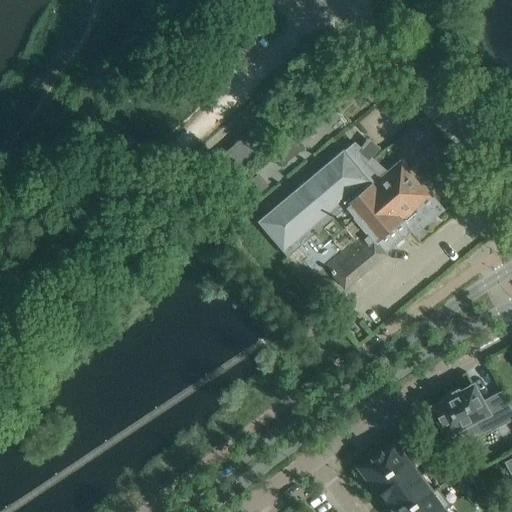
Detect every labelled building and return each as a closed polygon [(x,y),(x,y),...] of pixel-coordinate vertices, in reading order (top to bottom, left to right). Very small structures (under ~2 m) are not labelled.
[(246,135),(219,159),(234,177),(262,153),(246,135)] [(343,150),(257,222),(270,238),(317,292),(335,277),(344,288),(385,254),(385,253),(402,239),(410,232),(414,236),(429,223),(444,210),(402,159),(386,172),(374,160),(370,157),(366,161),(360,155),(352,148),(346,153),(345,151),(343,150)] [(258,177),(242,190),(253,202),(268,189),(258,177)] [(511,419),(511,410),(502,392),(488,399),(488,401),(483,404),(474,385),(459,394),(458,392),(445,399),(446,401),(431,408),(446,437),(461,429),(487,415),(495,429),(511,419)] [(422,434),(416,439),(424,448),(430,443),(422,434)] [(397,442),(361,468),(373,485),(373,486),(410,459),(397,442)] [(430,443),(424,448),(431,458),(438,452),(430,443)] [(410,459),(373,486),(385,502),(422,475),(410,459)] [(443,459),(437,464),(445,473),(451,468),(443,459)] [(422,475),(385,502),(386,503),(392,511),(406,511),(438,489),(437,488),(433,491),(422,475)] [(462,481),(456,486),(464,495),(470,490),(462,481)] [(438,489),(406,511),(440,511),(450,505),(438,489)] [(470,490),(464,495),(472,504),(478,499),(470,490)]
